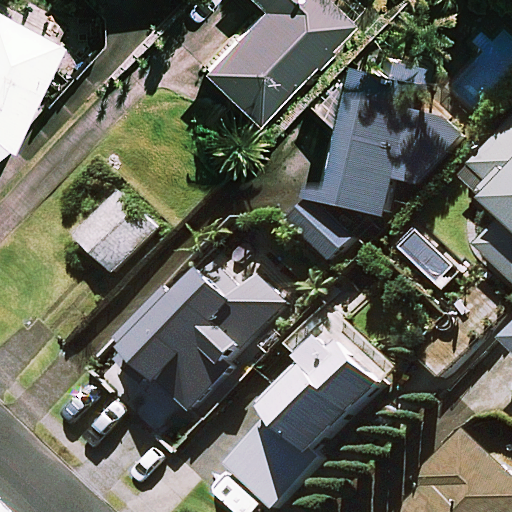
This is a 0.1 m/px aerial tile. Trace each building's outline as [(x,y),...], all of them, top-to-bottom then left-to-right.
[(251,0),(260,8),(200,71),(253,121),(362,7),(355,0),(251,0)] [(58,45),(0,12),(0,140),(7,135),(58,45)] [(411,73),(335,64),(318,204),(394,213),(398,175),(409,187),(467,135),(411,73)] [(511,128),(466,176),(508,218),(481,246),(511,275),(511,128)] [(159,228),(123,192),(79,236),(115,272),(159,228)] [(358,236),(309,199),(291,223),(340,260),(358,236)] [(300,294),(272,269),(246,298),(211,267),(135,353),(197,409),(300,294)] [(391,375),(324,319),(298,350),(308,358),(268,406),(278,415),(231,472),(277,511),(391,375)] [(511,511),(511,474),(467,431),(423,478),(431,486),(405,511),(511,511)]
